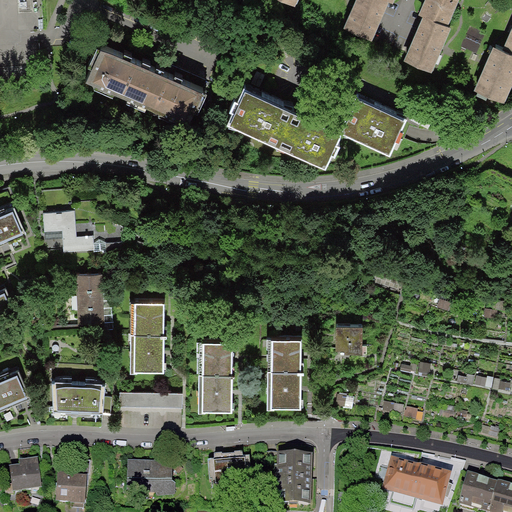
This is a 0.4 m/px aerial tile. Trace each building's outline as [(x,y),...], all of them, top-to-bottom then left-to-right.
[(357,0),(351,16),(353,17),(350,25),(347,24),(346,26),(369,36),(373,29),(385,0),(357,0)] [(425,14),(445,22),(445,21),(443,20),(446,12),(449,13),(454,0),(426,0),(421,13),(425,15),(425,14)] [(430,66),(429,65),(432,58),(433,59),(445,32),(443,32),(446,25),(448,25),(448,23),(445,22),(425,14),(425,15),(415,39),(406,58),(429,68),(430,66)] [(511,51),(505,48),(496,44),(495,45),(497,46),(494,52),(492,51),(476,88),(479,89),(480,87),(488,90),(487,92),(502,99),(510,81),(510,80),(511,80),(511,76),(511,51)] [(98,48),(86,77),(121,92),(133,63),(107,51),(98,48)] [(142,66),(133,63),(121,92),(153,106),(165,77),(142,66)] [(153,106),(188,121),(201,92),(174,80),(165,77),(153,106)] [(291,109),(243,87),(228,118),(240,123),(277,140),(291,109)] [(404,119),(355,97),(341,128),(353,134),(389,150),(404,119)] [(291,109),(277,140),(294,148),(325,162),(339,131),(291,109)] [(0,243),(25,233),(14,205),(5,209),(6,210),(0,212),(0,243)] [(94,249),(94,251),(102,251),(103,253),(119,252),(122,240),(106,242),(99,239),(94,242),(93,234),(88,235),(88,234),(85,234),(85,235),(75,236),(75,228),(76,228),(74,209),(49,211),(43,212),(44,230),(65,229),(65,236),(63,236),(64,251),(94,249)] [(141,252),(144,241),(137,239),(133,252),(141,252)] [(465,261),(461,267),(477,276),(480,269),(474,265),(465,261)] [(76,273),(79,323),(87,322),(104,321),(101,271),(76,273)] [(0,320),(17,314),(6,286),(0,288),(0,320)] [(164,318),(165,298),(135,298),(134,332),(166,333),(167,331),(164,331),(164,318)] [(336,349),(344,349),(344,352),(353,352),(366,352),(367,344),(362,344),(362,324),(336,323),(336,349)] [(166,333),(134,332),(134,370),(164,370),(164,358),(164,334),(166,334),(166,333)] [(303,369),(303,368),(301,368),(301,358),(302,335),(272,334),(271,368),(303,369)] [(203,338),(202,372),(235,372),(235,371),(232,371),(233,361),(233,338),(203,338)] [(0,408),(30,396),(18,368),(9,372),(10,374),(0,377),(0,408)] [(271,368),(271,406),(301,407),(301,396),(301,370),(303,370),(303,369),(271,368)] [(232,373),(235,373),(235,372),(202,372),(202,410),(232,410),(232,396),(232,373)] [(105,383),(105,382),(52,379),(53,409),(65,410),(65,411),(71,413),(71,416),(74,416),(78,416),(78,414),(91,413),(91,411),(103,412),(105,383)] [(130,390),(120,390),(119,406),(123,406),(130,406),(130,390)] [(134,406),(143,406),(143,390),(130,390),(130,406),(134,406)] [(143,390),(143,406),(149,406),(163,406),(163,391),(143,390)] [(182,407),(183,391),(163,391),(163,406),(170,407),(182,407)] [(309,458),(299,457),(298,455),(291,455),(291,457),(280,457),(280,456),(278,504),(279,504),(279,503),(308,504),(308,505),(308,502),(310,502),(311,495),(309,494),(309,485),(310,457),(309,457),(309,458)] [(219,462),(208,463),(209,482),(211,482),(212,492),(250,489),(249,478),(251,478),(249,459),(219,462)] [(20,464),(21,469),(10,471),(13,492),(41,488),(37,461),(24,463),(20,464)] [(447,484),(449,477),(417,468),(392,461),(384,490),(393,492),(390,505),(413,511),(416,499),(441,506),(444,497),(448,499),(453,486),(447,484)] [(129,464),(128,488),(158,490),(158,496),(174,493),(175,485),(171,483),(171,465),(171,466),(160,465),(161,464),(152,464),(152,465),(135,465),(129,464)] [(468,476),(460,504),(487,511),(489,511),(497,485),(488,482),(468,476)] [(71,502),(71,504),(84,504),(86,479),(67,478),(58,477),(57,501),(71,502)] [(497,485),(489,511),(511,511),(511,487),(497,484),(497,485)]
